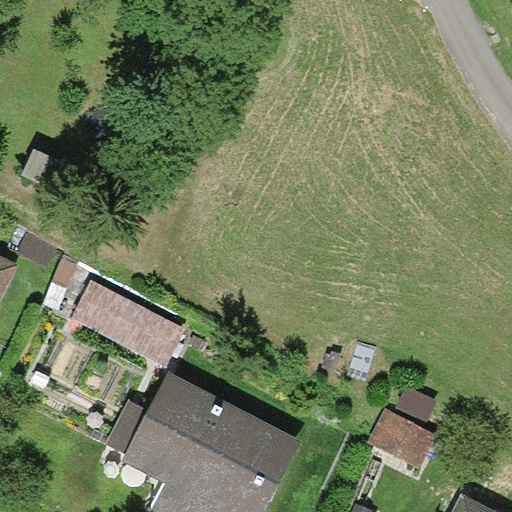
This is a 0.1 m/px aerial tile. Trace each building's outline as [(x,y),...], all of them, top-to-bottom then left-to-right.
[(58,247),(28,231),(17,252),(47,268),(58,247)] [(0,307),(20,267),(0,257),(0,307)] [(92,283),(73,320),(167,368),(186,331),(92,283)] [(266,511),(303,445),(171,374),(150,413),(130,402),(106,445),(127,456),(123,463),(165,485),(151,510),(155,511),(266,511)] [(408,388),(394,413),(424,429),(437,403),(408,388)] [(387,409),(368,443),(419,471),(438,436),(424,429),(394,413),(387,409)] [(489,511),(461,498),(454,511),(489,511)]
